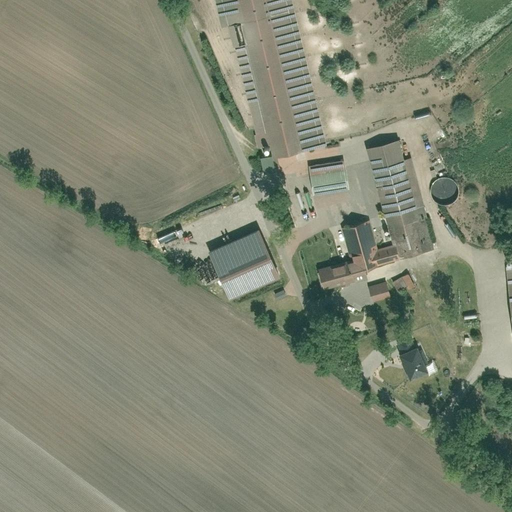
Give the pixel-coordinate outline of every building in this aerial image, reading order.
[(324,147),(288,0),(224,0),(263,162),(324,147)] [(399,138),(366,148),(394,245),(377,249),(369,220),(343,227),(351,256),(354,255),(355,260),(358,270),(364,268),(434,250),(426,219),(429,219),(412,156),(405,158),(399,138)] [(342,161),(308,166),(311,193),(346,188),(342,161)] [(259,227),(206,248),(225,296),(278,275),(259,227)] [(358,270),(355,260),(350,262),(350,261),(320,269),(325,287),(355,278),(357,280),(367,277),(364,268),(358,270)] [(391,280),(396,290),(406,285),(408,288),(415,284),(409,272),(391,280)] [(371,301),(391,295),(386,280),(366,286),(371,301)] [(417,347),(402,354),(411,375),(426,369),(424,364),(427,363),(421,351),(419,352),(417,347)]
